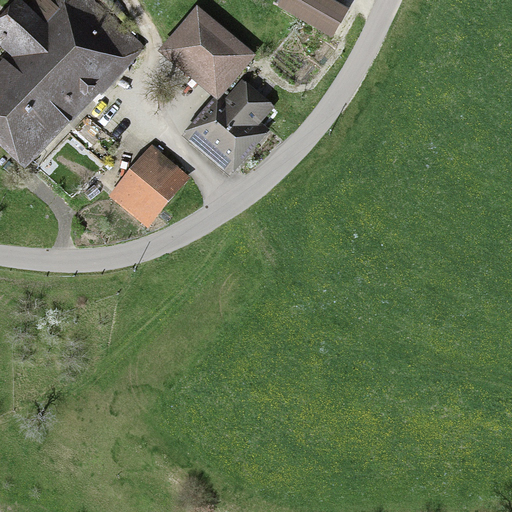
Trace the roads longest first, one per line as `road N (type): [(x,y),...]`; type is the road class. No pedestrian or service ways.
road 1 (unclassified): [(389,0),(303,141),(194,229),(113,258),(0,255)]
road 2 (track): [(130,0),(153,44),(148,85),(163,132),(230,204)]
